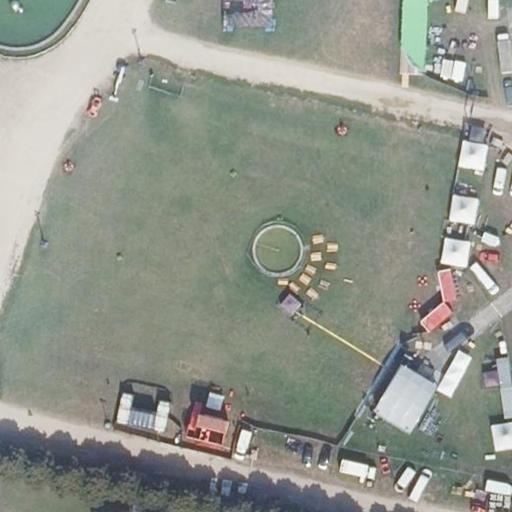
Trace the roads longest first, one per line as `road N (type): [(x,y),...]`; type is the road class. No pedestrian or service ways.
road 1 (track): [(408,511),(0,422)]
road 2 (track): [(104,48),(511,135)]
road 3 (track): [(127,0),(92,69),(57,97),(15,97),(0,158)]
